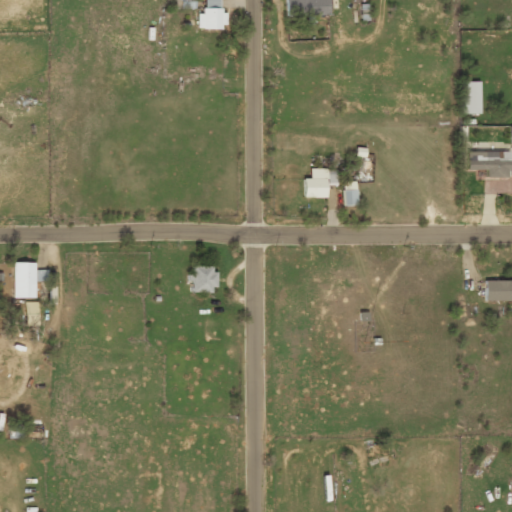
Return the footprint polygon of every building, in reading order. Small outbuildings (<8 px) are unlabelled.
[(173,0),(173,10),(192,10),(192,0),(173,0)] [(198,0),(198,31),(220,31),(220,0),(198,0)] [(325,0),(287,0),(287,13),(325,13),(325,0)] [(477,115),(477,82),(458,82),(458,115),(477,115)] [(464,171),(506,171),(506,153),(472,153),(472,162),(464,162),(464,171)] [(299,199),(323,199),(323,184),(332,184),(332,173),(309,173),(309,180),(299,180),(299,199)] [(353,205),(353,195),(343,195),(343,205),(353,205)] [(10,299),(33,299),(33,282),(44,283),(44,272),(33,272),(33,263),(11,263),(10,299)] [(187,294),(214,294),(214,267),(187,267),(187,294)] [(511,282),(482,282),(482,302),(511,302),(511,282)]
